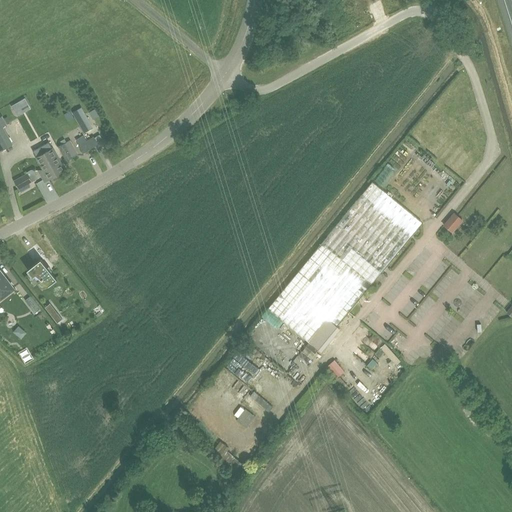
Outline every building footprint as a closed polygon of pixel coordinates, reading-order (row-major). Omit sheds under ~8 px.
[(15,111),(28,103),(25,97),(11,105),(15,111)] [(1,116),(0,116),(0,151),(13,144),(3,127),(7,125),(1,116)] [(98,144),(94,137),(78,146),(83,153),(98,144)] [(60,146),(59,147),(66,161),(78,154),(71,143),(70,140),(66,142),(64,139),(60,141),(62,145),(60,146)] [(48,141),(32,150),(36,158),(42,168),(43,170),(52,165),(50,160),(57,156),(53,148),(53,149),(48,141)] [(43,170),(39,172),(45,181),(48,179),(65,170),(57,156),(50,160),(52,165),(43,170)] [(27,174),(14,181),(21,192),(30,187),(28,184),(31,181),(27,174)] [(372,182),(268,308),(321,352),(331,340),(340,329),(337,326),(422,223),(372,182)] [(454,212),(443,224),(452,232),(463,220),(454,212)] [(41,259),(27,269),(33,277),(33,276),(38,272),(42,277),(41,278),(41,279),(37,282),(44,290),(57,279),(51,271),(52,271),(48,266),(47,267),(41,259)] [(0,298),(13,288),(0,270),(0,298)] [(40,309),(30,296),(25,300),(35,313),(40,309)] [(58,314),(53,318),(57,323),(62,319),(58,314)] [(344,371),(335,359),(326,367),(335,378),(344,371)] [(5,472),(0,474),(0,485),(10,481),(5,472)]
